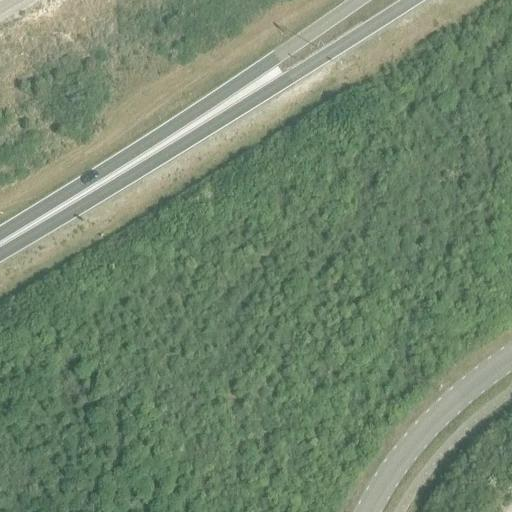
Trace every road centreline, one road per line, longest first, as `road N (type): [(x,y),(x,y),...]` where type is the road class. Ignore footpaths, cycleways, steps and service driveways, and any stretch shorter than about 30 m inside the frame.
road 1 (primary): [(0,243),(226,105)]
road 2 (tertiary): [(365,511),(421,430),(511,355)]
road 3 (primary): [(226,105),(409,0)]
road 4 (primary): [(356,0),(226,105)]
